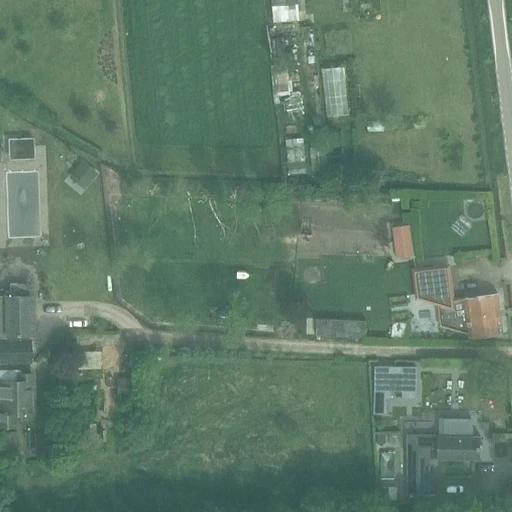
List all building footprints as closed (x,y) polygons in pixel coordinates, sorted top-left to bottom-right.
[(272,0),(274,22),(299,20),(297,0),(272,0)] [(340,56),(317,55),(314,106),(338,108),(340,56)] [(21,155),(21,159),(34,159),(33,138),(8,140),(9,156),(21,155)] [(393,228),(397,257),(413,255),(410,226),(393,228)] [(440,267),(420,270),(414,271),(418,298),(437,303),(440,325),(469,332),(470,339),(503,334),(498,294),(453,300),(450,279),(442,280),(440,267)] [(28,284),(10,284),(10,297),(0,296),(0,363),(30,363),(29,340),(6,340),(7,336),(29,336),(29,297),(28,296),(28,284)] [(306,309),(306,329),(356,329),(356,309),(306,309)] [(380,389),(405,389),(405,365),(380,365),(380,389)] [(0,428),(13,429),(13,415),(32,415),(32,375),(19,375),(19,370),(0,370),(0,428)] [(444,427),(444,436),(409,435),(408,493),(427,493),(428,458),(480,459),(481,437),(465,437),(465,428),(462,424),(448,424),(444,427)]
